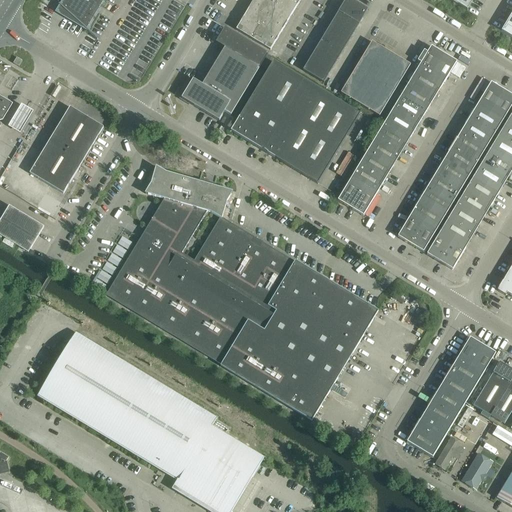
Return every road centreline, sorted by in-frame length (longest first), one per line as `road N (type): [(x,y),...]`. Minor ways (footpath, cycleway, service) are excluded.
road 1 (unclassified): [(475,511),(393,462),(387,442),(463,305)]
road 2 (unclassified): [(138,109),(368,246)]
road 3 (unclassified): [(486,49),(368,246)]
road 4 (unclassified): [(54,254),(138,109)]
road 5 (unclassified): [(0,26),(138,109)]
road 6 (unclassified): [(206,0),(138,109)]
